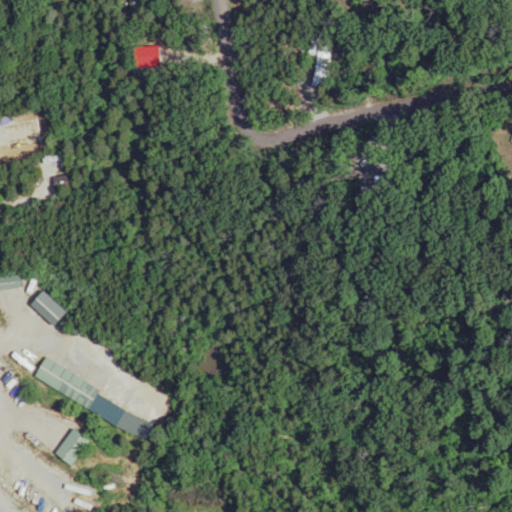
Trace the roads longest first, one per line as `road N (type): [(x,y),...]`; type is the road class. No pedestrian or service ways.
road 1 (residential): [(511,74),(252,137)]
road 2 (residential): [(252,137),(234,117),(214,0)]
